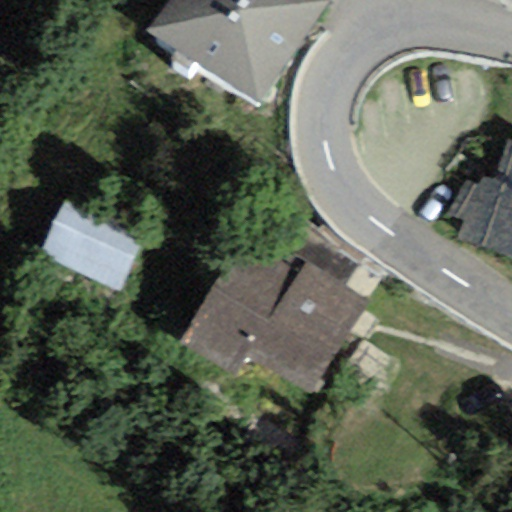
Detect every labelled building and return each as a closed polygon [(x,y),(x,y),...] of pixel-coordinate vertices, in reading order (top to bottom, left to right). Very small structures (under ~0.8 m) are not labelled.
[(317,0),(171,0),(148,34),(257,108),(326,6),(317,0)] [(511,0),(490,0),(511,11),(511,0)] [(511,143),(506,142),(493,180),(481,175),(476,186),(465,183),(449,218),(462,221),(454,239),(511,256),(511,143)] [(39,250),(115,293),(143,245),(66,202),(39,250)] [(366,302),(239,232),(176,346),(233,377),(245,355),(316,394),(366,302)]
